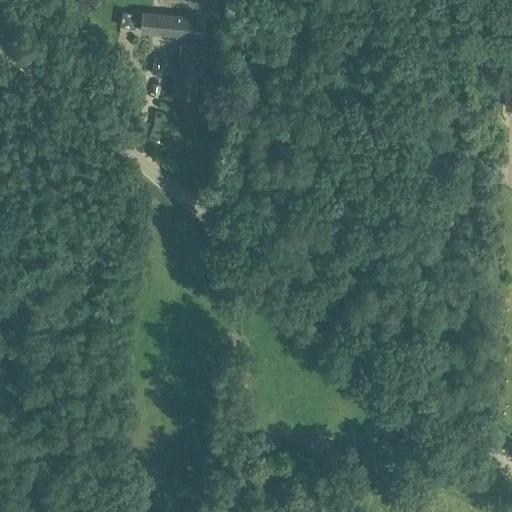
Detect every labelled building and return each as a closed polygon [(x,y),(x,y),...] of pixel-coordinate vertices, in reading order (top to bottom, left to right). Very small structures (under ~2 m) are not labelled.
[(144,12),(142,32),(201,38),(203,18),(144,12)] [(220,23),(218,41),(228,42),(232,42),(233,24),(229,24),(220,23)] [(175,59),(172,94),(202,97),(202,94),(219,95),(221,76),(205,74),(206,65),(210,65),(212,47),(180,43),(179,59),(175,59)] [(220,440),(219,465),(242,465),(242,441),(220,440)] [(259,479),(246,469),(243,467),(226,488),(241,500),(259,479)] [(296,473),(266,476),(269,501),(299,497),(296,473)]
